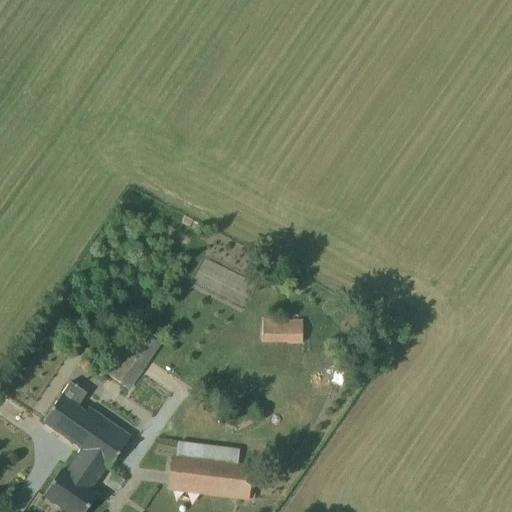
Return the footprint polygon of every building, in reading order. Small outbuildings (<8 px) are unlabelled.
[(304,345),(304,319),(263,319),(262,344),(304,345)] [(142,327),(110,376),(126,386),(158,338),(142,327)] [(70,382),(60,396),(42,423),(81,450),(65,474),(61,472),(61,471),(60,471),(42,496),(43,497),(65,511),(85,511),(96,496),(95,495),(90,492),(98,480),(87,472),(95,460),(107,469),(108,470),(130,437),(99,417),(87,408),(85,413),(77,407),(86,394),(70,382)] [(237,432),(261,418),(250,399),(226,414),(237,432)] [(238,463),(240,450),(219,447),(218,461),(176,456),(172,455),(167,490),(247,500),(251,465),(238,463)]
